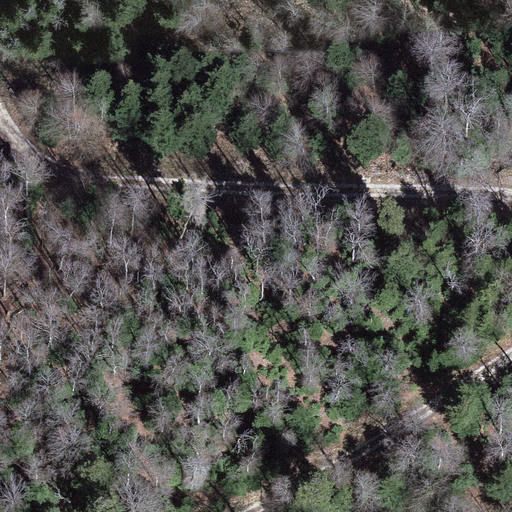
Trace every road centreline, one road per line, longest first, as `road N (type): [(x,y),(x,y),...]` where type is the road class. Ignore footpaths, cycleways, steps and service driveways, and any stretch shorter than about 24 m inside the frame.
road 1 (track): [(0,109),(14,132),(78,165),(213,185),(511,190)]
road 2 (track): [(240,511),(511,352)]
